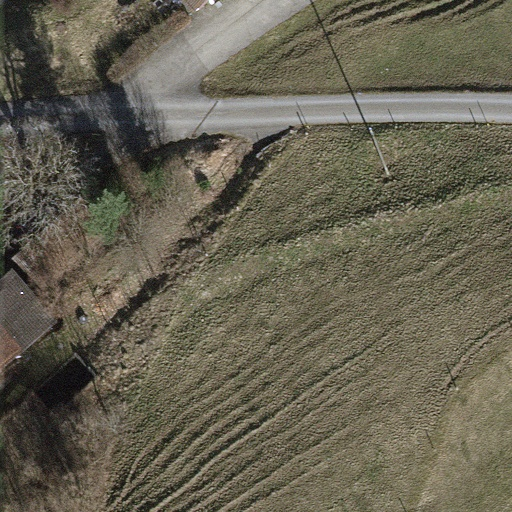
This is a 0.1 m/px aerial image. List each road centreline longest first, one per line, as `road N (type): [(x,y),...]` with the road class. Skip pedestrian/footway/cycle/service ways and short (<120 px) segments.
road 1 (track): [(0,116),(511,116)]
road 2 (track): [(0,419),(121,309),(284,118)]
road 3 (track): [(119,120),(279,0)]
